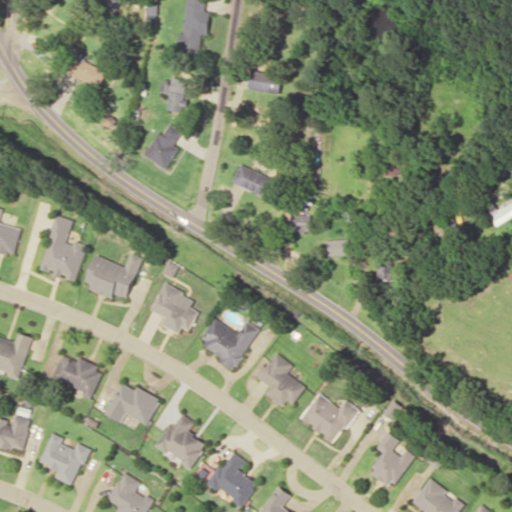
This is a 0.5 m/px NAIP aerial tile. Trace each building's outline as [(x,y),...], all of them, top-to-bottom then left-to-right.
[(122,0),(110,0),(105,16),(115,20),(122,0)] [(209,34),(212,10),(207,10),(208,0),(188,0),(182,48),(201,51),(203,33),(209,34)] [(89,55),(80,51),(70,72),(100,86),(108,69),(86,60),(89,55)] [(248,86),(279,93),(283,76),(252,68),(248,86)] [(188,79),(164,77),(162,91),(171,92),(169,109),(186,110),(188,79)] [(180,147),(175,144),(184,130),(171,122),(164,133),(160,130),(145,154),(168,168),(180,147)] [(277,179),(241,162),(233,180),(268,197),(277,179)] [(511,215),(511,201),(491,211),(496,223),(511,215)] [(0,248),(15,253),(22,227),(0,221),(0,219),(3,207),(0,205),(0,248)] [(311,230),(312,213),(293,212),(292,229),(311,230)] [(89,244),(69,238),(75,218),(58,213),(41,267),(55,271),(54,274),(65,277),(77,280),(89,244)] [(328,238),(328,255),(350,254),(349,238),(328,238)] [(87,280),(93,282),(91,288),(115,297),(117,292),(129,297),(144,256),(133,252),(128,265),(97,253),(87,280)] [(180,264),(170,259),(164,271),(174,276),(180,264)] [(181,332),(183,326),(191,330),(200,309),(193,306),(197,297),(164,282),(152,309),(167,315),(163,324),(181,332)] [(261,327),(247,319),(240,332),(215,317),(200,342),(239,365),(261,327)] [(21,378),(33,335),(19,331),(16,340),(0,335),(0,366),(9,369),(8,374),(21,378)] [(268,393),(290,408),(306,384),(289,372),(295,363),(277,351),(260,377),(273,386),(268,393)] [(106,368),(80,356),(78,360),(64,353),(54,377),(94,395),(106,368)] [(149,423),(163,397),(139,385),(137,388),(123,381),(106,412),(123,421),(128,412),(149,423)] [(337,442),(361,407),(347,397),(341,406),(320,391),(302,418),(337,442)] [(396,419),(404,404),(394,398),(385,413),(396,419)] [(193,467),(209,442),(190,430),(197,420),(181,411),(159,445),(193,467)] [(0,443),(24,450),(33,419),(16,414),(14,421),(0,416),(0,443)] [(416,454),(402,444),(405,440),(389,429),(377,446),(385,451),(371,471),(394,487),(416,454)] [(41,460),(60,468),(57,476),(76,484),(92,446),(78,440),(76,446),(64,441),(66,436),(54,431),(41,460)] [(245,503),(260,481),(241,468),(247,459),(235,450),(225,465),(222,463),(209,482),(219,488),(221,486),(245,503)] [(143,480),(126,470),(109,498),(121,505),(119,510),(122,511),(148,511),(156,499),(139,489),(143,480)] [(413,503),(426,511),(459,511),(466,502),(456,495),(430,477),(413,503)] [(295,511),(285,506),(293,493),(278,484),(260,511),(295,511)] [(496,511),(483,502),(475,511),(496,511)]
